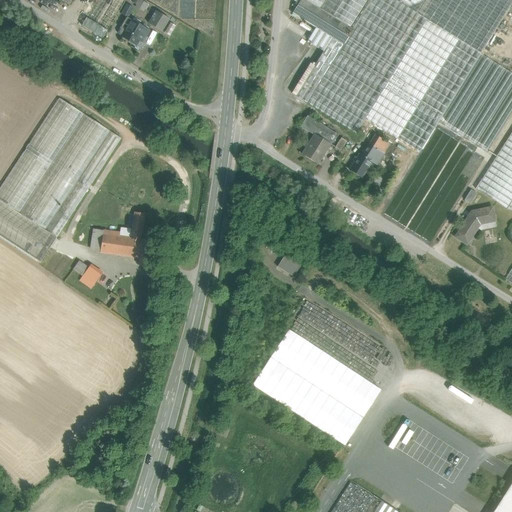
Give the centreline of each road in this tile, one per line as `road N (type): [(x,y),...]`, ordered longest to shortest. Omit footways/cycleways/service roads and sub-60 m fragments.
road 1 (secondary): [(226,119),(203,276),(140,511)]
road 2 (unclassified): [(252,139),(511,300)]
road 3 (unclassified): [(226,119),(163,93),(16,0)]
road 4 (residential): [(252,139),(267,107),(280,0)]
